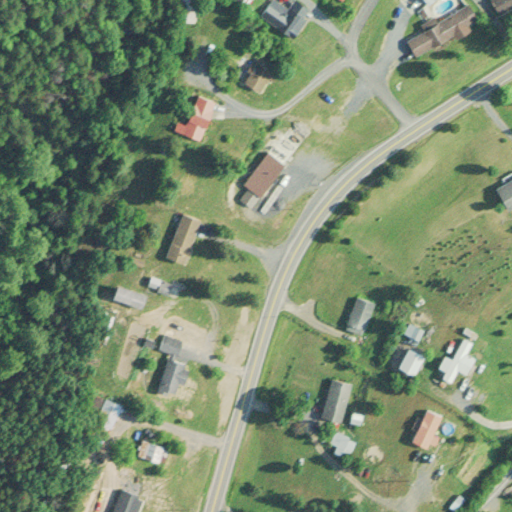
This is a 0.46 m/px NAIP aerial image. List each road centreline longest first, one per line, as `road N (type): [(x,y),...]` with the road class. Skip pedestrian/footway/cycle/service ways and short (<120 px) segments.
road 1 (primary): [(213,511),(280,275),(329,202),(414,127),(511,66)]
road 2 (residential): [(414,127),(361,72),(348,46),(367,0)]
